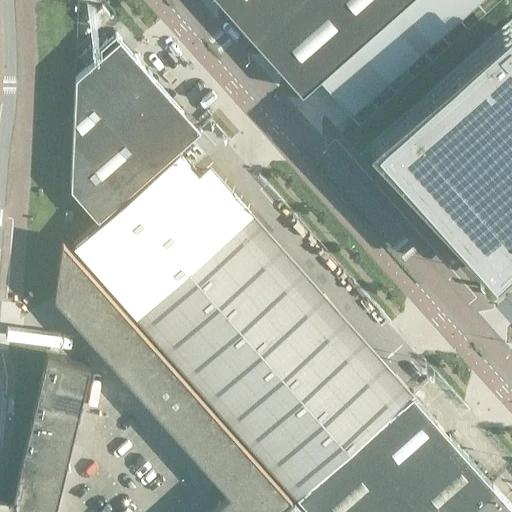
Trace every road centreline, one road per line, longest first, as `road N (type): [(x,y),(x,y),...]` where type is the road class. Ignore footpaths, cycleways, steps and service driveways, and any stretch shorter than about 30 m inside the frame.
road 1 (unclassified): [(511,369),(182,0)]
road 2 (unclassified): [(0,120),(9,86),(6,0)]
